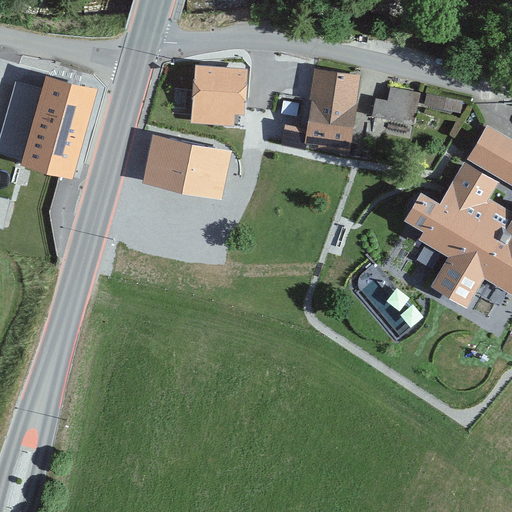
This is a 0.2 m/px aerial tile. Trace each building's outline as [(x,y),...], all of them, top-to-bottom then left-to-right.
[(241,70),(192,67),(189,119),(226,122),(226,111),(239,112),(241,70)] [(361,77),(313,70),(308,106),(278,101),(272,138),(350,150),(361,77)] [(95,88),(46,75),(29,141),(9,136),(3,161),(71,179),(95,88)] [(417,95),(391,90),(389,101),(375,98),(372,115),(411,123),(417,95)] [(226,157),(152,142),(144,181),(218,196),(226,157)] [(497,183),(465,162),(441,199),(424,187),(403,220),(424,233),(419,240),(448,258),(431,285),(468,309),(487,279),(511,294),(511,215),(487,199),(497,183)] [(0,223),(6,225),(12,194),(0,191),(0,223)]
